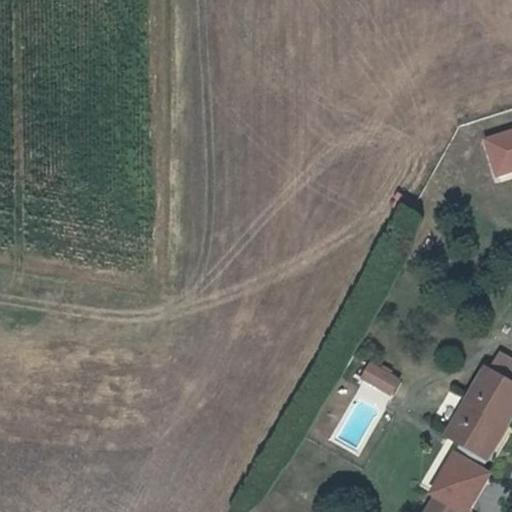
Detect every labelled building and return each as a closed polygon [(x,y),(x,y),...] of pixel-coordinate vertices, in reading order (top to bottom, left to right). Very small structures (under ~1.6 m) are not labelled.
[(511,360),(503,356),(493,372),(511,384),(511,360)] [(389,391),(397,378),(371,363),(363,376),(389,391)] [(511,384),(493,372),(487,368),(449,432),(463,441),(483,453),(505,416),(511,419),(511,384)] [(487,455),(494,459),(511,427),(511,419),(505,416),(483,453),(487,455)] [(483,453),(463,441),(434,490),(444,496),(469,511),(480,511),(499,476),(480,468),(487,455),(483,453)] [(469,511),(444,496),(434,511),(469,511)]
